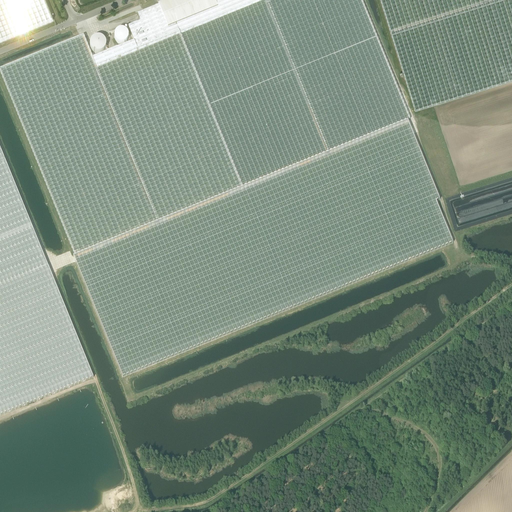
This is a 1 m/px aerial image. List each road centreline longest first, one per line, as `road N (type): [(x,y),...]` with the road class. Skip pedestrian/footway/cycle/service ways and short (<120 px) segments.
road 1 (track): [(511,283),(206,502),(149,511)]
road 2 (track): [(141,511),(0,142)]
road 3 (track): [(210,511),(511,307)]
road 4 (track): [(363,0),(458,247),(511,268)]
